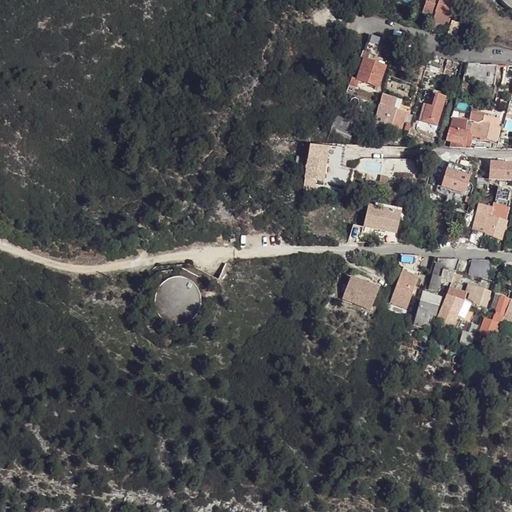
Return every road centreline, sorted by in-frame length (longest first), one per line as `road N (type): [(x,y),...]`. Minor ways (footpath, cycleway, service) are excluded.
road 1 (unclassified): [(0,245),(78,269),(303,249)]
road 2 (residential): [(303,249),(365,245),(511,257)]
road 3 (residential): [(339,16),(511,54)]
road 4 (residential): [(379,153),(511,154)]
